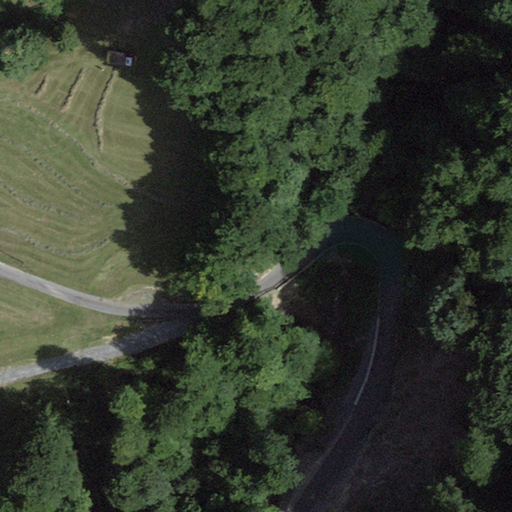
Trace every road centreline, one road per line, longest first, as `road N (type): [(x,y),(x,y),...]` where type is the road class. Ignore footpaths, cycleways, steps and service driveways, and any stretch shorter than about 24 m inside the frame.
road 1 (track): [(299,511),(375,395),(399,287),(386,240),(347,222),(266,283),(190,315),(72,296),(0,267)]
road 2 (track): [(0,379),(152,346),(190,315)]
road 3 (track): [(399,287),(511,215)]
